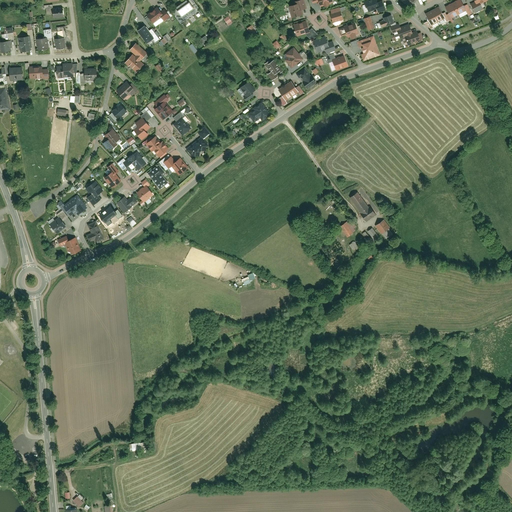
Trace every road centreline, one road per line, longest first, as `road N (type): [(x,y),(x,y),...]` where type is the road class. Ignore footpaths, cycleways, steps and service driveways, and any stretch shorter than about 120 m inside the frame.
road 1 (tertiary): [(53,511),(33,295)]
road 2 (residential): [(115,53),(96,148),(38,205)]
road 3 (residential): [(202,175),(126,239),(89,257)]
road 4 (unknown): [(283,118),(354,219)]
